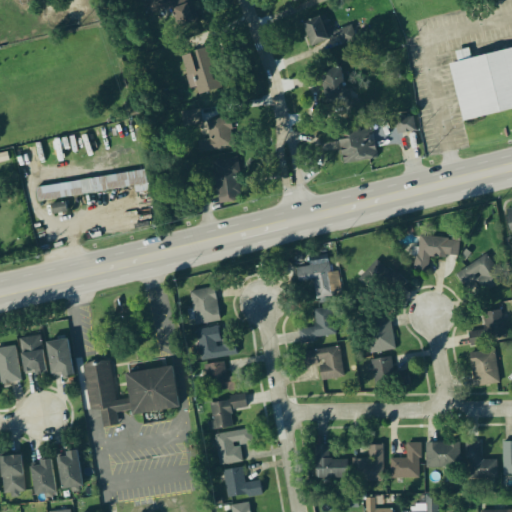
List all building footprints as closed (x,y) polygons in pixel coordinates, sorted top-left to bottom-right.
[(173,0),(170,1),(179,38),(202,33),(194,0),(173,0)] [(310,53),(355,40),(352,27),(325,35),(320,18),(301,24),(310,53)] [(209,48),(184,56),(196,97),(222,89),(209,48)] [(511,49),(449,63),(461,121),(511,110),(511,49)] [(326,120),(347,118),(343,69),(321,71),(326,120)] [(237,149),(232,118),(206,122),(209,141),(198,142),(200,155),(237,149)] [(414,132),(413,119),(395,120),(397,134),(414,132)] [(377,160),(372,127),(337,132),(342,166),(377,160)] [(220,211),(242,208),(234,161),(212,164),(213,173),(203,174),(206,193),(217,191),(220,211)] [(146,186),(144,171),(34,188),(37,202),(146,186)] [(428,258),(459,257),(458,238),(416,239),(417,271),(429,271),(428,258)] [(456,276),(464,288),(475,280),(485,295),(504,281),(485,255),(456,276)] [(358,279),(375,298),(395,278),(377,261),(358,279)] [(315,300),(333,298),(329,265),(296,269),(298,283),(313,281),(315,300)] [(214,288),(189,293),(195,326),(220,322),(214,288)] [(152,323),(164,320),(157,292),(145,295),(152,323)] [(334,340),(332,309),(313,311),(315,328),(299,330),(300,343),(334,340)] [(484,332),(469,333),(469,344),(504,342),(502,310),(482,312),(484,332)] [(392,353),(392,317),(365,317),(365,353),(392,353)] [(193,334),(203,363),(227,355),(218,326),(193,334)] [(23,375),(45,372),(40,336),(18,339),(23,375)] [(48,377),(70,376),(69,341),(47,341),(48,377)] [(0,349),(0,385),(21,381),(14,347),(0,349)] [(318,365),(321,381),(344,378),(339,347),(302,353),(305,367),(318,365)] [(468,355),(474,389),(500,384),(494,350),(468,355)] [(407,373),(393,375),(391,358),(371,361),(376,391),(409,385),(407,373)] [(84,365),(109,360),(118,400),(131,396),(128,372),(173,365),(179,406),(136,413),(133,408),(117,411),(119,423),(104,426),(100,407),(92,408),(84,365)] [(224,363),(206,366),(210,395),(240,391),(238,377),(226,379),(224,363)] [(208,402),(210,430),(232,429),(231,411),(246,409),(245,399),(208,402)] [(242,464),(240,445),(252,444),(251,431),(214,435),(217,466),(242,464)] [(511,476),(511,443),(503,443),(503,476),(511,476)] [(391,480),(420,480),(420,444),(407,444),(407,460),(391,460),(391,480)] [(459,469),(459,444),(426,444),(426,469),(459,469)] [(497,460),(479,460),(478,444),(466,444),(467,481),(497,481),(497,460)] [(329,446),(315,446),(315,479),(347,479),(347,460),(329,460),(329,446)] [(352,461),(352,483),(383,483),(383,446),(369,446),(369,461),(352,461)] [(81,488),(77,452),(56,455),(60,490),(81,488)] [(23,495),(21,456),(0,456),(0,476),(1,496),(23,495)] [(37,460),(38,466),(29,467),(33,496),(55,494),(50,459),(37,460)] [(262,497),(259,482),(245,484),(242,468),(223,471),(228,502),(262,497)] [(365,511),(393,511),(393,510),(375,510),(375,499),(366,499),(365,511)] [(437,511),(437,499),(425,499),(425,506),(412,505),(412,511),(437,511)]
